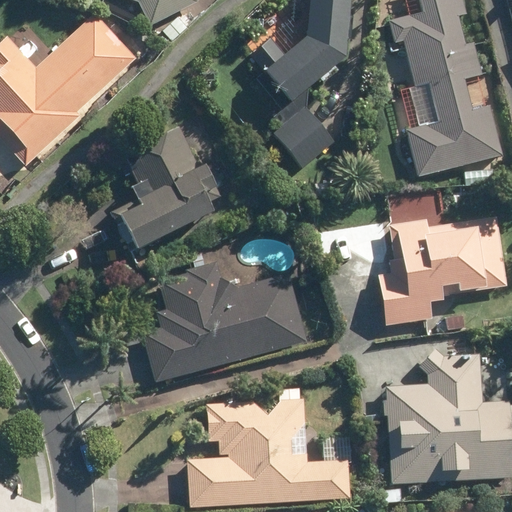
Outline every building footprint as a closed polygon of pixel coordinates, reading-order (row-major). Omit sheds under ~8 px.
[(126,0),(141,4),(147,20),(194,2),(192,0),(126,0)] [(251,46),(267,65),(261,70),(288,102),(341,58),(346,0),(304,0),(301,37),(281,54),(265,34),(251,46)] [(456,16),(464,14),(460,1),(460,0),(416,0),(419,12),(396,18),(385,21),(392,45),(402,42),(414,85),(407,87),(418,125),(402,130),(415,176),(437,171),(501,153),(472,43),(464,45),(456,16)] [(81,110),(136,57),(93,10),(34,67),(4,37),(0,41),(0,133),(3,130),(25,152),(19,158),(27,166),(83,112),(81,110)] [(300,106),(269,133),(298,168),(330,141),(300,106)] [(127,154),(135,168),(130,171),(136,181),(128,186),(139,206),(115,220),(134,251),(172,228),(174,232),(212,210),(203,196),(216,188),(200,162),(193,166),(170,128),(127,154)] [(495,167),(462,170),(464,185),(496,183),(495,167)] [(424,217),(390,222),(399,287),(378,290),(383,328),(438,320),(436,306),(511,295),(500,218),(425,229),(424,217)] [(270,268),(267,258),(161,285),(167,308),(158,310),(160,318),(140,323),(155,383),(306,345),(286,264),(270,268)] [(486,347),(421,349),(423,382),(382,383),(386,486),(509,481),(506,395),(488,396),(486,347)] [(308,385),(273,386),(274,397),(205,398),(205,456),(191,456),(191,507),(351,506),(350,425),(308,425),(308,385)]
